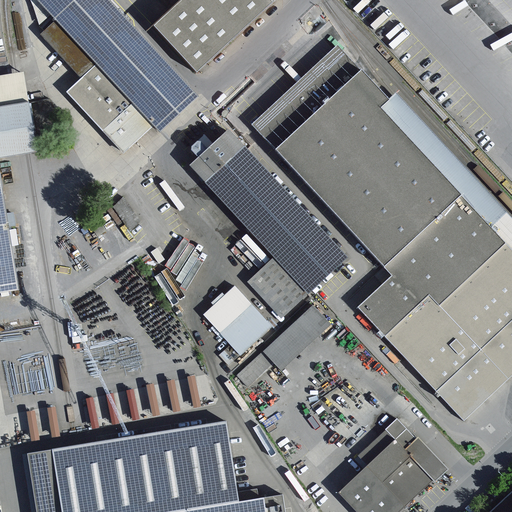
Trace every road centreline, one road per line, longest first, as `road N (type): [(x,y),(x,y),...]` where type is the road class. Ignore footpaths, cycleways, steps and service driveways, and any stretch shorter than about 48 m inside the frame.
road 1 (residential): [(128,172),(306,0)]
road 2 (unknown): [(0,317),(45,308),(57,295),(48,188),(74,172),(109,169)]
road 3 (unknown): [(6,460),(11,452),(232,408)]
road 4 (unknown): [(29,0),(37,51),(109,169)]
